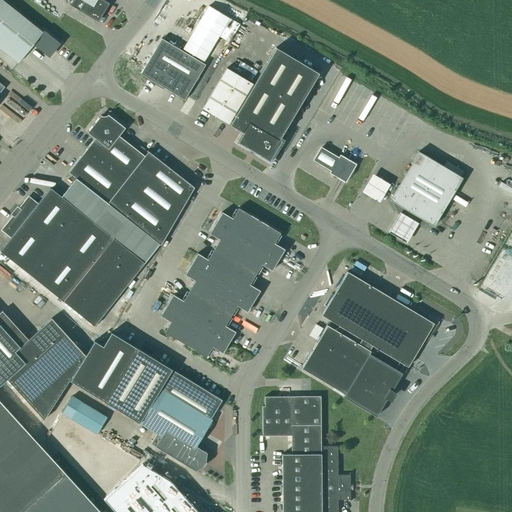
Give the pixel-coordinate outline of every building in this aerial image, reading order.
[(1,0),(0,0),(0,49),(18,64),(34,43),(48,53),(56,43),(58,45),(59,43),(43,30),(42,32),(1,0)] [(72,0),(69,6),(97,22),(108,3),(102,0),(72,0)] [(184,100),(205,65),(161,39),(140,74),(184,100)] [(276,48),(230,125),(242,132),(235,143),(270,163),(282,142),(279,140),(318,73),(276,48)] [(252,84),(226,69),(202,109),(228,124),(252,84)] [(75,178),(61,197),(144,263),(159,244),(160,245),(194,188),(148,152),(144,156),(119,136),(125,128),(107,115),(102,117),(100,116),(87,133),(95,139),(68,173),(75,178)] [(338,158),(321,148),(313,160),(331,170),(329,173),(345,183),(356,164),(340,155),(338,158)] [(443,167),(418,152),(411,164),(413,166),(400,186),(398,185),(392,195),(392,197),(392,199),(393,200),(393,203),(394,205),(395,207),(396,209),(397,210),(398,211),(400,213),(400,214),(402,216),(403,216),(405,218),(407,220),(409,221),(411,222),(413,222),(415,223),(417,223),(419,224),(422,224),(424,224),(427,224),(430,224),(433,223),(435,222),(436,222),(436,221),(442,211),(440,210),(452,189),(454,191),(462,178),(460,177),(463,171),(446,161),(443,167)] [(511,185),(500,180),(495,191),(511,198),(511,185)] [(61,197),(50,188),(37,204),(30,198),(29,198),(28,198),(27,198),(2,229),(2,230),(2,231),(3,232),(10,238),(0,250),(0,251),(94,326),(144,263),(61,197)] [(280,233),(238,208),(232,218),(222,212),(209,234),(219,240),(208,260),(197,253),(185,275),(195,281),(183,301),(173,295),(160,316),(170,322),(164,332),(206,357),(212,347),(223,353),(235,332),(225,326),(237,306),(247,312),(260,291),(249,284),(261,265),(272,271),(284,249),(274,243),(280,233)] [(347,272),(321,315),(361,339),(358,344),(327,325),(301,368),(344,394),(343,396),(376,416),(388,396),(390,398),(393,394),(390,392),(402,373),(399,371),(404,364),(408,367),(413,358),(409,355),(414,347),(419,345),(424,343),(428,339),(436,325),(433,323),(425,318),(427,315),(418,310),(416,313),(347,272)] [(394,289),(405,294),(406,291),(396,286),(394,289)] [(0,385),(7,379),(44,420),(69,380),(85,356),(51,318),(28,339),(2,311),(0,312),(0,385)] [(323,328),(316,324),(309,335),(316,340),(323,328)] [(85,356),(69,380),(165,439),(159,449),(195,471),(206,453),(196,446),(212,420),(211,419),(222,400),(111,332),(103,346),(94,341),(85,356)] [(262,406),(262,408),(262,436),(291,435),(291,454),(282,454),(282,511),(338,511),(338,500),(349,500),(349,502),(350,502),(350,473),(349,473),(349,475),(338,475),(337,446),(321,447),(320,396),(264,396),(264,406),(262,406)] [(80,401),(69,418),(96,435),(107,417),(80,401)] [(0,511),(38,511),(72,481),(0,402),(0,511)] [(99,511),(72,481),(38,511),(99,511)]
